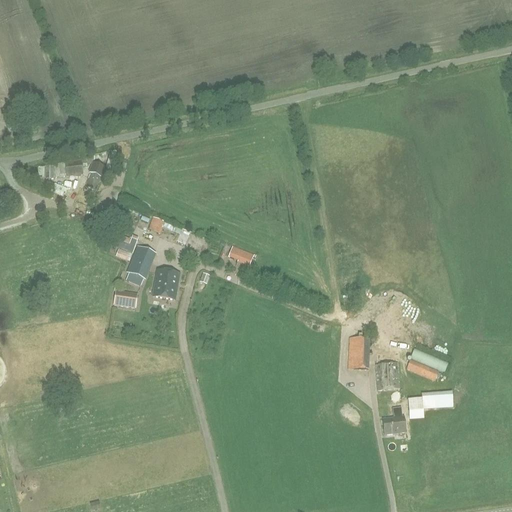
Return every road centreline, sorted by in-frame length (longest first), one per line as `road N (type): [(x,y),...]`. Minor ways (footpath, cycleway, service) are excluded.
road 1 (unclassified): [(511,49),(5,162)]
road 2 (track): [(299,97),(336,313),(328,318),(259,290)]
